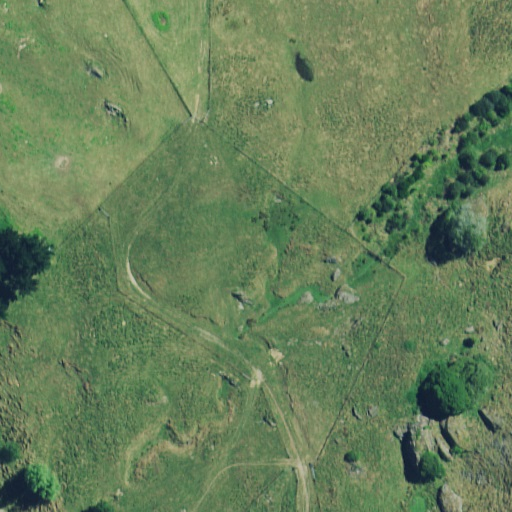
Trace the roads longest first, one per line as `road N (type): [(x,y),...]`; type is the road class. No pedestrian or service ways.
road 1 (track): [(299,463),(255,375),(135,287),(126,261),(129,241),(197,149),(206,0)]
road 2 (track): [(197,511),(226,468),(290,462),(299,463),(303,511)]
